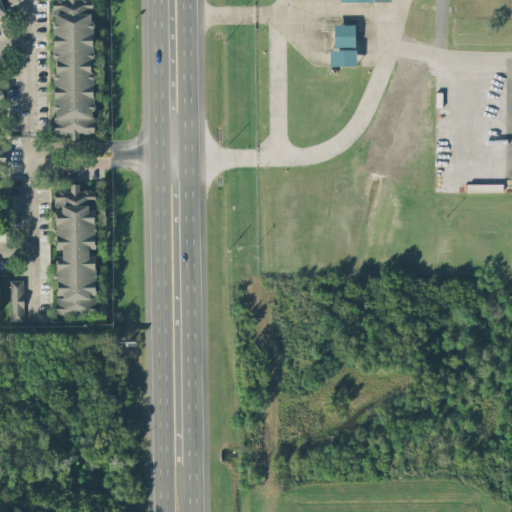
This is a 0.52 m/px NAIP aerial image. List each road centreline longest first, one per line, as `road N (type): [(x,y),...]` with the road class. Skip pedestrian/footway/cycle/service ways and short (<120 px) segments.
road 1 (primary): [(191,511),(188,153)]
road 2 (primary): [(158,162),(162,511)]
road 3 (primary): [(157,0),(158,162)]
road 4 (primary): [(188,153),(186,0)]
